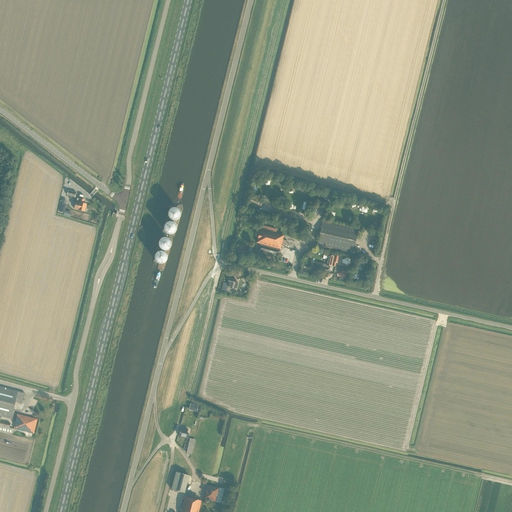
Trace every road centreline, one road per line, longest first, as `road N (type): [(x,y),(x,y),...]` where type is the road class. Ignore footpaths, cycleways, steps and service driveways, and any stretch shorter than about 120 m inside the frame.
road 1 (primary): [(60,511),(188,0)]
road 2 (unclassified): [(46,511),(124,199)]
road 3 (unclassified): [(511,327),(220,265)]
road 4 (unclassified): [(124,199),(167,0)]
road 5 (unclassified): [(163,352),(207,174)]
road 6 (track): [(170,441),(219,266)]
road 7 (unclassified): [(207,174),(250,0)]
road 8 (unclassified): [(123,511),(163,352)]
road 9 (unclassified): [(124,199),(0,110)]
